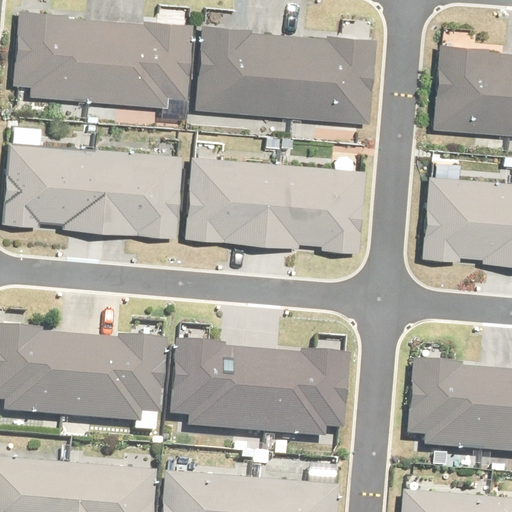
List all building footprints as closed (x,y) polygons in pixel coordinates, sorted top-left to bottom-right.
[(185,25),(20,9),(12,90),(176,106),(185,25)] [(372,42),(201,25),(193,113),(363,130),(372,42)] [(511,53),(436,47),(429,128),(511,135),(511,53)] [(182,157),(12,140),(3,223),(173,240),(182,157)] [(358,171),(201,159),(194,241),(352,253),(358,171)] [(511,175),(429,169),(422,261),(511,268),(511,175)] [(169,340),(0,324),(0,413),(161,427),(169,340)] [(349,358),(180,343),(172,426),(342,442),(349,358)] [(511,366),(418,360),(412,439),(511,446),(511,366)] [(156,511),(161,464),(0,449),(0,511),(156,511)] [(330,511),(334,476),(170,463),(166,511),(330,511)] [(511,511),(511,490),(405,484),(403,511),(511,511)]
